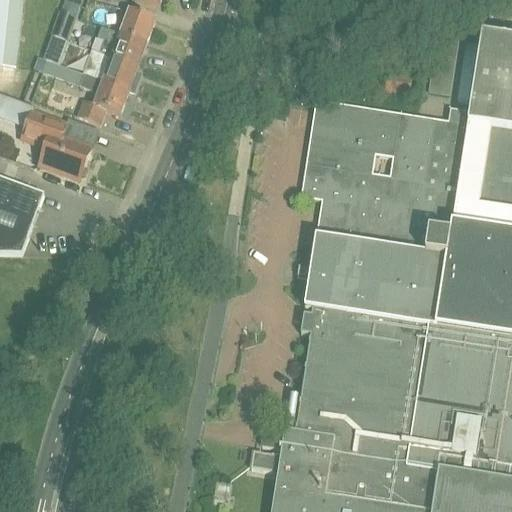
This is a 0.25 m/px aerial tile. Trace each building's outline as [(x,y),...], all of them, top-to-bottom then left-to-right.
[(0,0),(0,70),(16,72),(23,0),(0,0)] [(163,0),(133,0),(133,6),(161,11),(163,0)] [(130,14),(121,37),(148,47),(157,24),(130,14)] [(61,16),(53,39),(68,45),(77,22),(61,16)] [(101,32),(98,41),(105,44),(101,56),(113,60),(113,61),(140,71),(148,47),(121,37),(102,31),(102,30),(101,32)] [(53,39),(44,64),(47,65),(60,69),(68,45),(53,39)] [(312,270),(301,268),(300,268),(298,282),(299,283),(310,284),(305,313),(313,314),(312,320),(304,319),(301,338),(313,340),(308,369),(297,439),(286,437),(283,453),(273,511),(511,511),(511,44),(481,40),(480,48),(465,46),(456,103),(465,104),(471,105),(470,115),(463,114),(450,112),(447,127),(399,119),(318,106),(313,133),(309,163),(307,169),(302,200),(324,204),(318,241),(317,241),(312,270)] [(98,55),(89,80),(104,85),(131,95),(136,96),(142,82),(139,81),(136,80),(140,71),(113,61),(113,60),(101,56),(98,55)] [(44,74),(47,65),(44,64),(39,62),(35,71),(44,74)] [(71,73),(68,83),(81,88),(81,89),(100,96),(96,108),(85,104),(79,120),(101,128),(107,113),(122,119),(131,95),(104,85),(89,80),(85,78),(71,73)] [(412,83),(388,79),(385,96),(409,100),(412,83)] [(86,172),(92,153),(62,142),(67,128),(34,116),(24,142),(49,150),(42,169),(81,183),(82,182),(85,182),(88,174),(86,172)] [(45,198),(0,181),(0,257),(22,258),(45,198)] [(283,453),(286,437),(265,434),(263,450),(283,453)] [(276,460),(254,456),(251,472),(273,476),(276,460)]
